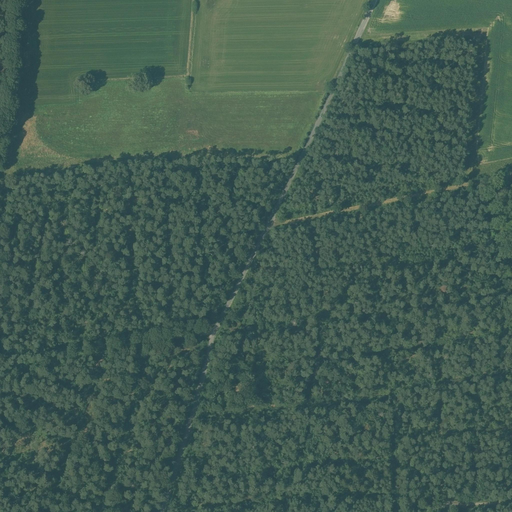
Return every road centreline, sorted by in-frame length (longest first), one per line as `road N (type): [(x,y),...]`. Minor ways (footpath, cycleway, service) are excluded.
road 1 (unclassified): [(161,511),(212,334),(373,0)]
road 2 (track): [(511,176),(265,225)]
road 3 (track): [(0,244),(22,0)]
road 4 (track): [(212,334),(0,373)]
